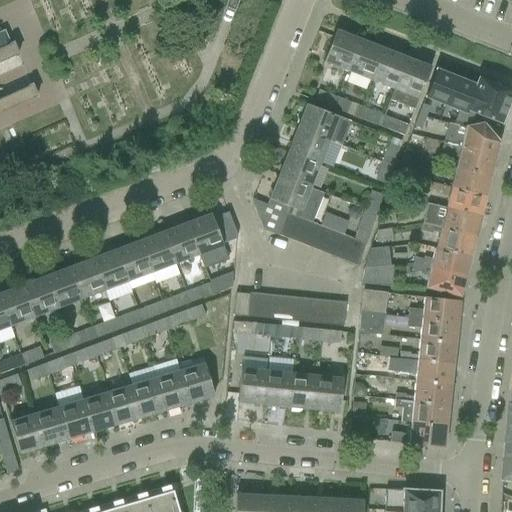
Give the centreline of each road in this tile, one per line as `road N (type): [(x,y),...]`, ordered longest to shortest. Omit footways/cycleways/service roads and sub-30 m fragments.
road 1 (residential): [(0,506),(216,450),(469,478)]
road 2 (residential): [(0,250),(233,165),(250,148),(304,0)]
road 3 (residential): [(469,478),(511,238)]
road 4 (residential): [(511,44),(397,0)]
